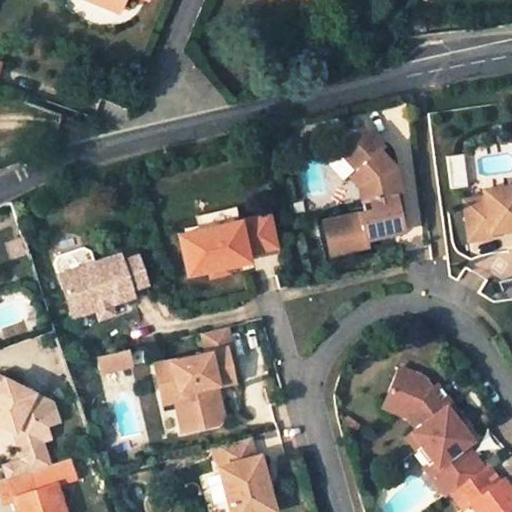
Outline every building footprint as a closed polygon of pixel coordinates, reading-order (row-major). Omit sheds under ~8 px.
[(89,0),(89,1),(119,14),(124,0),(141,0),(145,1),(145,0),(89,0)] [(398,194),(391,167),(377,151),(381,147),(365,131),(348,135),(335,148),(355,170),(356,170),(354,171),(364,181),(369,200),(371,210),(364,212),(359,213),(361,220),(347,223),(345,216),(323,221),(331,255),(357,248),(355,239),(364,236),(365,239),(367,239),(390,233),(388,222),(399,219),(393,195),(398,194)] [(511,185),(483,189),(484,197),(464,199),(469,239),(490,237),(490,232),(511,228),(511,185)] [(371,210),(369,200),(361,202),(364,212),(371,210)] [(239,221),(235,207),(195,216),(199,231),(239,221)] [(276,247),(268,215),(239,221),(199,231),(178,236),(187,276),(248,262),(246,254),(276,247)] [(402,230),(399,219),(388,222),(390,233),(402,230)] [(368,246),(367,239),(365,239),(364,236),(355,239),(357,248),(368,246)] [(130,290),(146,284),(137,257),(121,262),(119,255),(94,263),(90,251),(82,248),(57,256),(54,264),(72,317),(96,309),(98,316),(102,318),(109,315),(111,311),(109,305),(133,297),(130,290)] [(231,346),(227,327),(202,333),(207,352),(226,348),(234,381),(239,380),(231,346)] [(215,386),(234,381),(226,348),(207,352),(154,364),(158,383),(165,381),(170,402),(176,401),(183,432),(217,424),(222,415),(219,400),(218,400),(214,398),(212,386),(215,386)] [(132,369),(128,350),(99,357),(103,375),(132,369)] [(485,464),(469,442),(475,438),(458,416),(451,415),(445,407),(446,400),(445,399),(450,396),(439,381),(434,385),(425,374),(403,364),(391,391),(407,397),(408,400),(404,411),(411,415),(420,426),(410,434),(431,462),(427,465),(448,492),(453,488),(458,484),(485,464)] [(19,425),(24,443),(16,446),(21,460),(26,472),(30,471),(50,464),(42,438),(49,436),(45,424),(58,421),(51,401),(47,388),(6,380),(3,385),(0,384),(0,422),(2,418),(19,425)] [(170,402),(165,381),(158,383),(163,403),(170,402)] [(404,411),(408,400),(407,397),(391,391),(386,404),(404,411)] [(463,412),(450,396),(445,399),(446,400),(445,407),(451,415),(458,416),(463,412)] [(19,425),(2,418),(0,422),(0,424),(11,429),(16,446),(24,443),(19,425)] [(270,511),(274,511),(259,455),(254,457),(249,437),(220,445),(226,465),(218,467),(230,511),(270,511)] [(21,460),(2,466),(7,479),(26,472),(21,460)] [(511,511),(511,485),(505,476),(502,478),(489,461),(485,464),(458,484),(453,488),(467,506),(473,501),(481,511),(511,511)] [(63,511),(55,485),(37,491),(30,471),(26,472),(7,479),(0,480),(0,498),(2,504),(13,500),(16,511),(63,511)]
